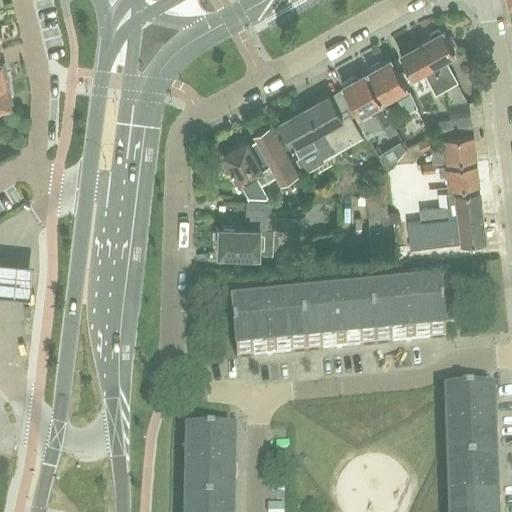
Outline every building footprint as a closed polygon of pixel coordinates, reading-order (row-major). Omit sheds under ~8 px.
[(430,37),(421,42),(447,88),(458,82),(444,57),(455,52),(443,30),(441,31),(438,30),(430,34),(430,37)] [(438,93),(447,88),(421,42),(413,47),(410,45),(403,50),(402,53),(401,54),(414,79),(425,73),(428,78),(429,77),(438,93)] [(407,86),(406,86),(391,59),(384,63),(382,60),(367,69),(383,98),(395,92),(412,123),(421,118),(415,108),(417,107),(413,97),(407,86)] [(0,87),(7,86),(7,85),(9,84),(7,72),(4,71),(2,61),(0,61),(0,87)] [(358,113),(370,106),(383,128),(393,122),(380,100),(366,73),(358,78),(356,75),(341,83),(358,113)] [(11,93),(9,84),(7,85),(7,86),(0,87),(0,115),(6,105),(11,104),(9,95),(11,93)] [(279,122),(285,132),(293,146),(299,156),(317,146),(320,151),(330,145),(335,152),(363,137),(346,109),(340,113),(329,94),(279,122)] [(450,118),(471,115),(469,102),(448,105),(450,118)] [(471,115),(450,118),(437,120),(439,133),(472,129),(471,115)] [(255,136),(258,140),(250,145),(247,140),(224,153),(240,182),(248,197),(265,198),(268,196),(254,173),(263,169),(271,165),(282,184),(298,176),(270,127),(255,136)] [(433,162),(447,160),(476,157),(473,133),(444,137),(446,148),(432,150),(433,162)] [(420,144),(423,151),(434,145),(431,139),(420,144)] [(477,162),(447,165),(438,166),(439,176),(442,176),(443,176),(449,175),(450,187),(479,184),(477,162)] [(435,163),(422,164),(423,173),(436,172),(435,163)] [(375,186),(376,185),(379,181),(366,170),(358,179),(372,190),(375,186)] [(376,185),(375,186),(372,190),(367,196),(386,193),(384,184),(376,185)] [(422,220),(482,213),(479,188),(455,190),(456,192),(445,193),(447,206),(420,209),(422,220)] [(366,206),(387,204),(386,193),(367,196),(365,196),(366,206)] [(246,201),(246,215),(263,215),(271,213),(272,202),(246,201)] [(387,204),(366,206),(367,216),(388,214),(387,204)] [(263,215),(246,215),(250,215),(250,227),(219,226),(219,229),(216,230),(216,239),(219,240),(218,254),(260,256),(261,228),(302,230),(303,218),(271,216),(271,213),(263,215)] [(456,242),(462,242),(486,239),(482,213),(422,220),(420,220),(421,231),(435,229),(435,230),(437,230),(450,228),(455,228),(456,242)] [(369,226),(389,224),(388,214),(367,216),(369,226)] [(369,226),(370,237),(391,234),(389,224),(369,226)] [(391,234),(370,237),(371,247),(392,243),(391,234)] [(0,265),(0,297),(29,300),(32,268),(0,265)] [(376,344),(446,337),(441,290),(371,297),(376,344)] [(302,304),(306,351),(376,344),(371,297),(302,304)] [(232,311),(237,358),(306,351),(302,304),(232,311)] [(494,397),(493,397),(446,399),(449,469),(496,467),(494,397)] [(234,509),(235,439),(187,438),(186,508),(234,509)] [(497,511),(496,467),(449,469),(450,511),(497,511)]
